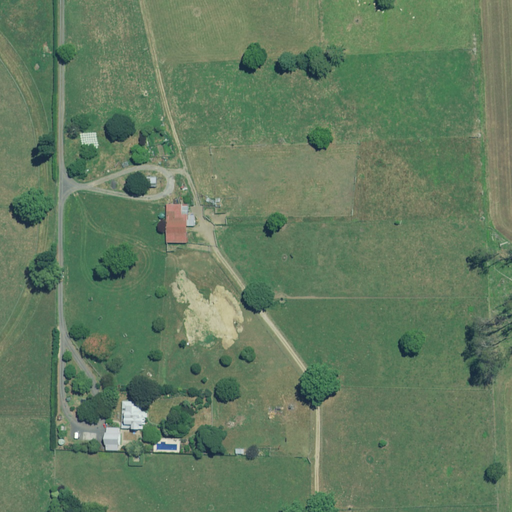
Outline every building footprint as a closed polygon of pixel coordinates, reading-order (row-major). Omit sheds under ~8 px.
[(168,58),(162,54),(158,61),(164,65),(168,58)] [(166,155),(164,145),(150,147),(151,157),(166,155)] [(132,166),(129,160),(122,163),(125,169),(132,166)] [(128,190),(127,182),(118,183),(118,190),(128,190)] [(190,243),(190,215),(196,215),(196,206),(190,206),(190,204),(169,204),(169,243),(190,243)] [(148,413),(148,411),(143,411),(144,402),(125,401),(123,428),(145,429),(146,418),(148,418),(148,415),(150,416),(150,413),(148,413)] [(121,428),(108,428),(108,450),(121,450),(121,428)] [(272,448),(256,447),(256,455),(271,455),(272,448)]
